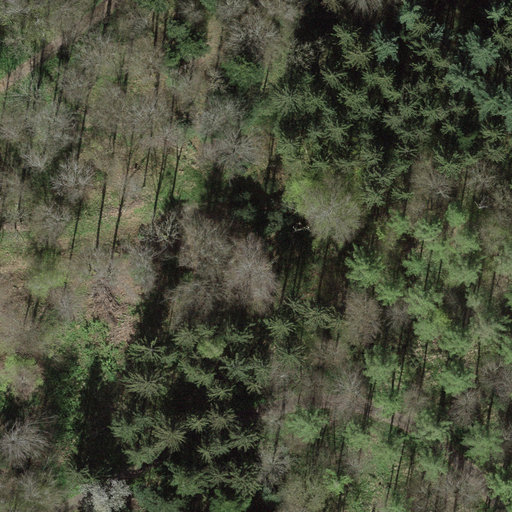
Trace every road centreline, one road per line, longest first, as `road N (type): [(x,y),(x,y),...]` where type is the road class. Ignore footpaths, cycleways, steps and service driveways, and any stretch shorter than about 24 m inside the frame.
road 1 (track): [(58,511),(225,421),(326,400),(354,401),(413,424),(466,465),(505,511)]
road 2 (track): [(115,0),(0,82)]
